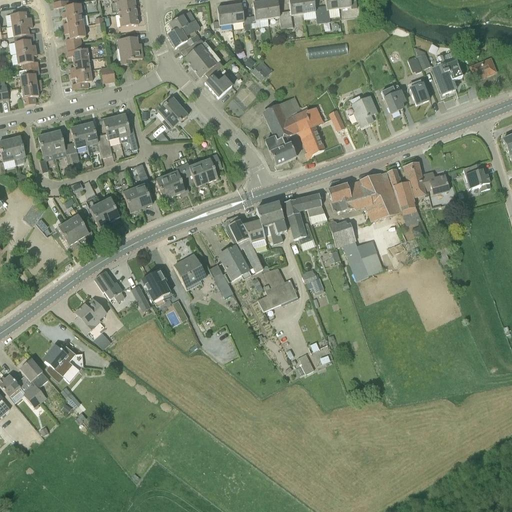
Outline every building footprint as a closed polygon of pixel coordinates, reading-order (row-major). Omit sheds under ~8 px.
[(117,4),(118,15),(135,13),(134,1),(129,2),(128,0),(113,0),(114,4),(117,4)] [(300,0),(287,0),(290,13),(284,14),(286,30),(292,29),(290,18),(303,16),(300,0)] [(313,0),(300,0),(303,16),(315,14),(317,26),(322,25),(320,8),(314,9),(313,0)] [(324,0),(326,8),(320,8),(322,25),(330,24),(328,17),(328,12),(339,11),(336,0),(324,0)] [(349,0),(336,0),(339,11),(350,9),(351,10),(357,10),(356,3),(350,4),(349,0)] [(277,1),(264,3),(267,21),(279,19),(281,31),(286,30),(284,14),(279,14),(277,1)] [(62,20),(66,20),(81,17),(80,6),(68,8),(67,2),(53,4),(54,10),(65,9),(65,14),(61,15),(62,20)] [(254,18),(248,19),(249,26),(255,25),(255,23),(267,21),(264,3),(252,5),(254,18)] [(241,6),(229,8),(231,26),(243,24),(243,26),(249,26),(248,19),(243,20),(241,6)] [(214,30),(220,30),(219,28),(231,26),(229,8),(217,9),(219,23),(213,24),(214,30)] [(137,27),(135,13),(118,15),(120,29),(137,27)] [(11,28),(31,25),(30,20),(26,20),(25,14),(10,17),(11,28)] [(63,26),(64,30),(83,27),(81,17),(66,20),(67,25),(63,26)] [(173,34),(167,38),(174,51),(185,44),(188,50),(201,42),(200,41),(198,43),(194,37),(186,42),(185,39),(199,31),(192,18),(185,23),(182,18),(169,26),(173,34)] [(18,38),(29,36),(28,30),(32,30),(31,25),(11,28),(12,38),(18,37),(18,38)] [(65,42),(66,47),(80,45),(79,39),(84,38),(83,27),(64,30),(64,36),(69,35),(69,41),(65,42)] [(13,44),(15,56),(35,53),(35,48),(30,48),(30,42),(34,42),(33,36),(29,36),(18,38),(19,43),(13,44)] [(138,51),(136,39),(117,42),(121,67),(130,66),(130,62),(142,60),(141,50),(138,51)] [(184,60),(192,70),(209,56),(202,48),(201,49),(200,48),(203,45),(201,42),(198,44),(188,50),(185,51),(189,56),(184,60)] [(328,45),(328,53),(348,53),(348,44),(328,45)] [(80,45),(66,47),(68,59),(72,58),(73,64),(88,62),(86,51),(81,52),(80,45)] [(416,59),(422,72),(430,68),(425,57),(424,53),(414,49),(416,59)] [(35,53),(15,56),(16,65),(21,65),(22,72),(38,70),(37,64),(33,64),(32,58),(36,58),(35,53)] [(435,72),(432,73),(435,80),(434,81),(442,97),(451,94),(449,90),(454,88),(452,83),(462,79),(457,65),(459,65),(455,55),(435,63),(437,69),(434,70),(435,72)] [(209,56),(192,70),(193,71),(200,80),(204,76),(208,81),(215,76),(218,72),(219,71),(220,71),(222,69),(222,68),(218,64),(216,66),(214,64),(215,63),(209,56)] [(255,64),(248,59),(243,66),(250,71),(255,64)] [(420,71),(415,61),(413,62),(412,60),(406,63),(411,75),(414,74),(415,76),(421,73),(420,71)] [(475,82),(495,74),(490,61),(470,69),(475,82)] [(70,70),(70,74),(89,71),(88,62),(73,64),(74,69),(70,70)] [(266,78),(272,72),(261,62),(251,74),(261,83),(266,78)] [(106,69),(109,84),(115,83),(112,68),(106,69)] [(102,85),(109,84),(106,69),(100,69),(102,85)] [(208,81),(204,85),(218,100),(231,89),(234,86),(226,76),(227,75),(222,69),(220,71),(219,71),(218,72),(215,76),(208,81)] [(20,80),(18,81),(20,90),(41,87),(40,82),(36,82),(35,77),(39,76),(38,70),(22,72),(19,73),(20,80)] [(87,84),(91,83),(89,71),(70,74),(71,80),(75,80),(76,85),(72,86),(73,92),(87,90),(87,84)] [(4,86),(0,86),(0,87),(2,102),(3,102),(7,102),(8,101),(6,85),(4,86)] [(400,106),(405,104),(397,86),(380,94),(390,116),(402,111),(400,106)] [(23,101),(24,109),(35,106),(34,99),(38,98),(37,92),(41,92),(41,87),(20,90),(21,101),(23,101)] [(416,107),(428,102),(422,87),(410,92),(416,107)] [(287,102),(261,115),(273,140),(275,145),(281,142),(297,135),(296,132),(290,120),(290,118),(288,115),(298,106),(294,98),(287,102)] [(358,98),(350,102),(352,106),(351,107),(354,114),(358,124),(360,129),(362,129),(372,124),(369,118),(376,115),(369,99),(360,103),(358,98)] [(156,113),(164,122),(179,109),(171,100),(156,113)] [(179,109),(164,122),(171,131),(187,118),(179,109)] [(292,119),(290,120),(296,132),(301,129),(313,157),(314,156),(323,152),(314,128),(321,125),(315,110),(314,111),(306,113),(292,119)] [(125,117),(115,119),(119,139),(128,136),(129,141),(135,139),(132,130),(129,131),(125,117)] [(106,135),(101,137),(106,159),(112,157),(108,142),(119,139),(115,119),(102,123),(103,123),(106,135)] [(96,138),(93,125),(82,128),(86,147),(96,145),(100,160),(106,159),(101,137),(96,138)] [(70,131),(74,144),(68,145),(74,167),(80,165),(76,150),(86,147),(82,128),(69,131),(70,131)] [(60,133),(49,136),(54,155),(63,153),(67,168),(74,167),(68,145),(64,147),(61,136),(61,135),(60,133)] [(40,147),(42,158),(54,155),(49,136),(38,139),(40,147)] [(511,164),(511,136),(502,141),(511,165),(511,164)] [(9,142),(14,161),(25,159),(20,139),(9,142)] [(129,141),(132,152),(138,151),(135,139),(129,141)] [(283,147),(281,142),(275,145),(273,140),(264,144),(275,169),(295,160),(289,145),(283,147)] [(9,142),(0,144),(0,154),(2,164),(14,161),(9,142)] [(210,161),(199,166),(206,185),(217,180),(214,172),(222,169),(216,156),(209,159),(210,161)] [(185,160),(178,162),(181,170),(182,170),(186,179),(191,177),(196,189),(206,185),(199,166),(189,170),(188,167),(185,160)] [(45,162),(40,163),(42,175),(48,173),(45,162)] [(177,175),(167,179),(174,197),(185,193),(180,181),(186,179),(182,170),(181,170),(178,162),(172,165),(175,172),(176,172),(177,175)] [(400,212),(414,208),(412,200),(424,197),(418,178),(420,177),(417,165),(403,169),(408,183),(399,186),(395,171),(387,173),(391,188),(400,212)] [(480,166),(462,171),(468,192),(479,189),(481,193),(490,190),(488,185),(489,185),(486,176),(483,177),(480,166)] [(414,210),(414,208),(400,212),(391,188),(387,173),(387,174),(380,177),(380,175),(361,182),(345,187),(345,186),(326,192),(332,216),(364,208),(370,224),(401,214),(403,222),(404,222),(406,228),(421,223),(419,217),(414,210)] [(448,193),(444,177),(434,180),(432,174),(420,177),(418,178),(424,197),(425,196),(424,193),(430,191),(432,197),(448,193)] [(17,175),(15,181),(27,185),(29,179),(17,175)] [(156,183),(163,202),(174,197),(167,179),(156,183)] [(141,210),(152,206),(145,188),(134,192),(141,210)] [(123,197),(130,215),(141,210),(134,192),(123,197)] [(302,213),(305,212),(307,212),(309,219),(324,215),(320,208),(318,196),(302,200),(302,201),(298,201),(302,213)] [(297,214),(302,213),(298,201),(283,205),(292,243),(298,241),(300,246),(313,241),(307,225),(300,227),(297,214)] [(110,202),(99,207),(108,224),(119,219),(110,202)] [(256,211),(256,212),(259,223),(262,232),(266,245),(272,243),(273,247),(282,243),(280,236),(286,234),(277,205),(256,211)] [(23,223),(33,230),(44,213),(34,206),(23,223)] [(98,229),(108,224),(99,207),(89,212),(98,229)] [(73,221),(67,225),(78,242),(88,235),(77,219),(73,212),(69,214),(73,221)] [(228,228),(234,239),(238,246),(240,245),(254,275),(262,271),(255,256),(254,256),(252,251),(241,227),(239,222),(228,228)] [(242,227),(241,227),(252,251),(254,256),(255,256),(267,252),(265,245),(266,245),(262,232),(259,223),(251,225),(242,227)] [(333,223),(327,225),(336,250),(342,248),(355,283),(363,281),(368,279),(361,261),(376,255),(372,243),(356,248),(354,244),(355,244),(349,225),(346,226),(345,223),(334,226),(333,223)] [(68,248),(78,242),(67,225),(58,231),(68,248)] [(421,229),(414,231),(416,237),(423,235),(421,229)] [(303,252),(317,249),(315,242),(302,245),(303,252)] [(225,257),(219,261),(220,264),(220,265),(229,283),(238,278),(240,277),(243,281),(248,278),(249,278),(237,255),(234,249),(223,254),(225,257)] [(337,252),(331,254),(334,264),(340,262),(337,252)] [(204,279),(194,257),(173,268),(186,293),(199,286),(197,283),(204,279)] [(209,271),(208,272),(212,280),(214,280),(222,275),(217,266),(216,267),(217,267),(209,272),(209,271)] [(267,297),(257,302),(263,314),(284,304),(285,306),(297,301),(297,299),(289,282),(284,284),(277,270),(263,275),(270,289),(265,292),(267,297)] [(159,272),(141,281),(153,304),(159,301),(160,304),(171,298),(164,285),(165,284),(159,272)] [(114,299),(118,304),(124,299),(121,294),(122,293),(117,285),(113,288),(104,274),(94,281),(103,294),(104,294),(110,301),(114,299)] [(301,278),(304,285),(310,284),(315,295),(323,291),(319,279),(316,280),(314,274),(301,278)] [(223,276),(222,275),(214,280),(222,295),(225,300),(233,295),(230,290),(227,284),(223,276)] [(139,288),(132,292),(139,307),(146,304),(139,288)] [(85,336),(87,335),(93,342),(101,334),(100,332),(104,329),(97,322),(104,315),(94,303),(87,310),(84,307),(75,315),(78,319),(74,323),(85,336)] [(103,351),(112,344),(104,334),(95,341),(103,351)] [(45,362),(44,363),(55,373),(62,379),(72,368),(68,364),(75,356),(65,348),(62,353),(55,347),(49,354),(51,356),(50,357),(45,363),(45,362)] [(300,367),(305,376),(314,372),(306,356),(298,360),(302,367),(300,367)] [(323,365),(331,362),(329,357),(321,360),(323,365)] [(30,382),(33,386),(28,390),(40,405),(46,400),(44,397),(38,390),(48,382),(40,373),(31,361),(19,371),(29,383),(30,382)] [(65,381),(55,373),(51,378),(61,386),(65,381)] [(20,389),(9,377),(4,381),(3,379),(0,381),(0,389),(8,399),(20,389)] [(65,389),(60,394),(71,406),(76,401),(65,389)] [(22,395),(32,407),(34,410),(40,405),(28,390),(22,395)] [(0,418),(9,411),(2,402),(2,401),(0,399),(0,418)] [(65,405),(60,412),(67,416),(71,410),(65,405)] [(0,428),(0,454),(1,454),(0,453),(0,448),(10,439),(0,428)] [(48,435),(45,429),(39,432),(42,438),(48,435)]
